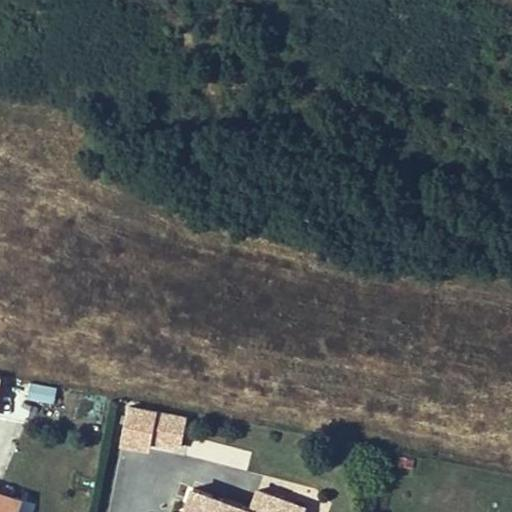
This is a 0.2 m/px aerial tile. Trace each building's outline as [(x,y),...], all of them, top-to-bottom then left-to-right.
[(28,398),(53,403),(57,386),(31,381),(28,398)] [(190,418),(129,405),(121,443),(152,450),(154,439),(184,446),(190,418)] [(0,511),(13,511),(20,492),(0,485),(0,511)] [(224,497),(194,486),(184,511),(303,511),(306,504),(259,488),(253,507),(243,504),(242,508),(223,501),(224,497)] [(243,504),(224,497),(223,501),(242,508),(243,504)]
